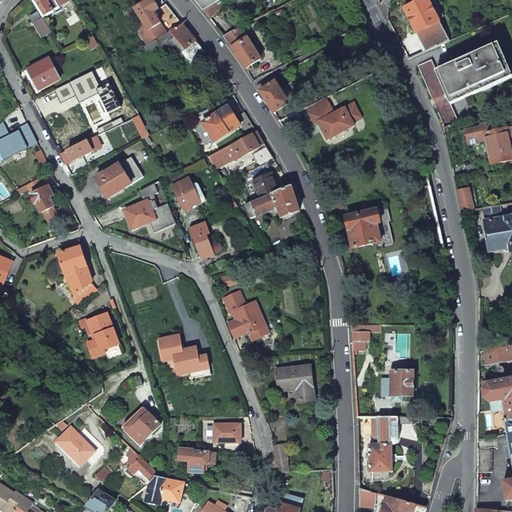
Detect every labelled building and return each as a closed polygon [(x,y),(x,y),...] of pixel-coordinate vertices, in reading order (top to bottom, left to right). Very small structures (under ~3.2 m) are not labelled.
[(32,0),(40,12),(44,18),(54,12),(71,0),(32,0)] [(151,0),(136,10),(144,23),(137,27),(146,43),(165,32),(153,14),(159,10),(158,10),(152,0),(151,0)] [(193,0),(194,1),(203,11),(214,4),(219,1),(220,0),(193,0)] [(405,10),(426,52),(449,42),(438,20),(444,17),(435,0),(431,0),(429,1),(428,0),(424,0),(421,2),(419,0),(411,0),(407,2),(410,7),(405,10)] [(203,11),(210,20),(220,12),(217,9),(221,5),(219,1),(214,4),(203,11)] [(165,32),(167,34),(183,25),(166,4),(158,10),(159,10),(153,14),(165,32)] [(35,25),(43,39),(52,33),(44,18),(40,12),(30,18),(33,22),(30,24),(32,27),(35,25)] [(219,31),(223,37),(240,28),(237,22),(219,31)] [(167,34),(145,46),(150,52),(160,44),(174,59),(185,50),(194,63),(207,56),(205,53),(202,49),(183,25),(167,34)] [(232,48),(246,69),(261,60),(240,28),(223,37),(232,48)] [(87,41),(92,50),(98,47),(93,37),(87,41)] [(448,98),(450,105),(511,78),(511,76),(499,45),(436,72),(448,98)] [(35,83),(39,91),(60,79),(50,59),(28,70),(35,83)] [(417,67),(444,127),(458,122),(450,105),(448,98),(436,72),(431,61),(417,67)] [(249,75),(254,82),(269,74),(266,67),(258,71),(258,70),(249,75)] [(25,71),(29,80),(30,80),(32,84),(35,83),(28,70),(25,71)] [(86,76),(74,82),(79,91),(91,85),(86,76)] [(263,82),(256,86),(261,92),(274,113),(289,104),(276,83),(267,88),(263,82)] [(100,100),(108,115),(133,103),(128,95),(113,102),(110,95),(100,100)] [(326,98),(307,109),(316,125),(319,123),(328,141),(355,127),(354,124),(363,119),(355,104),(335,114),(326,98)] [(203,123),(215,143),(230,133),(240,126),(228,107),(203,123)] [(486,141),(491,165),(511,160),(511,127),(491,133),(489,123),(481,125),(481,126),(474,128),(475,130),(476,141),(480,143),(486,141)] [(0,132),(0,144),(7,158),(37,143),(29,127),(9,138),(5,129),(0,132)] [(476,141),(475,130),(466,131),(469,145),(480,143),(476,141)] [(69,151),(88,141),(83,132),(77,135),(74,131),(62,137),(69,151)] [(209,159),(215,168),(234,159),(234,160),(239,158),(240,158),(261,147),(254,134),(209,159)] [(60,155),(65,164),(72,160),(72,162),(101,147),(96,138),(88,141),(69,151),(60,155)] [(253,155),(259,168),(275,160),(271,154),(267,148),(253,155)] [(35,154),(45,172),(51,169),(41,151),(35,154)] [(109,199),(144,177),(131,158),(105,174),(105,173),(96,179),(106,194),(109,199)] [(253,182),(260,199),(271,195),(279,192),(272,174),(253,182)] [(37,204),(42,213),(55,206),(50,198),(53,197),(49,187),(45,189),(40,179),(26,186),(32,196),(31,196),(35,205),(37,204)] [(173,187),(184,211),(201,204),(189,179),(173,187)] [(193,187),(201,203),(205,201),(197,185),(193,187)] [(246,205),(251,220),(256,217),(276,209),(277,212),(279,211),(282,219),(299,212),(296,199),(292,187),(279,192),(271,195),(260,199),(246,205)] [(457,191),(462,213),(474,211),(469,190),(457,191)] [(323,203),(326,213),(337,210),(336,206),(342,203),(340,197),(323,203)] [(227,205),(230,211),(237,207),(233,201),(227,205)] [(124,211),(132,231),(156,221),(155,218),(160,216),(156,207),(152,209),(149,202),(124,211)] [(511,204),(483,209),(491,252),(511,249),(511,250),(511,204)] [(347,217),(353,249),(381,242),(382,247),(393,244),(388,221),(390,221),(388,208),(347,217)] [(210,246),(206,235),(209,234),(205,223),(190,229),(201,257),(202,260),(207,258),(214,256),(213,255),(210,246)] [(210,246),(213,255),(218,253),(221,251),(221,248),(220,245),(218,243),(214,244),(210,246)] [(66,275),(75,297),(73,299),(79,306),(97,292),(91,284),(92,282),(87,267),(81,248),(60,255),(66,275)] [(0,292),(1,292),(13,263),(0,257),(0,292)] [(345,272),(348,287),(362,284),(357,269),(345,272)] [(249,335),(253,333),(256,341),(269,335),(255,303),(245,307),(239,292),(223,299),(230,315),(233,316),(236,314),(238,320),(227,325),(233,339),(242,336),(241,333),(247,330),(249,335)] [(95,334),(97,340),(88,344),(94,359),(105,354),(104,350),(119,345),(108,314),(88,322),(87,320),(80,322),(83,329),(86,328),(89,336),(95,334)] [(351,325),(353,351),(366,352),(366,343),(370,343),(370,333),(366,333),(366,325),(351,325)] [(511,348),(511,346),(485,351),(487,366),(511,362),(511,348)] [(391,397),(391,402),(403,403),(403,397),(415,397),(415,372),(401,372),(401,367),(390,366),(390,379),(381,379),(381,389),(390,389),(390,397),(391,397)] [(276,371),(279,392),(298,390),(300,404),(315,402),(311,368),(276,371)] [(131,380),(134,389),(143,386),(140,377),(131,380)] [(511,501),(511,379),(487,384),(483,390),(484,399),(491,403),(493,413),(505,411),(511,453),(511,481),(504,482),(507,502),(511,501)] [(145,407),(124,428),(129,434),(140,446),(160,426),(157,423),(159,421),(145,407)] [(370,462),(370,473),(393,472),(392,445),(394,445),(397,443),(398,441),(398,440),(399,440),(399,437),(398,437),(399,437),(398,418),(371,418),(372,437),(374,437),(374,445),(369,446),(370,456),(366,456),(366,462),(370,462)] [(214,425),(214,443),(241,443),(241,425),(214,425)] [(70,428),(56,442),(63,449),(63,448),(81,466),(95,452),(70,428)] [(478,449),(479,473),(492,473),(493,450),(488,450),(485,439),(478,441),(478,449)] [(277,458),(287,457),(285,447),(275,449),(277,458)] [(134,449),(129,455),(133,460),(130,462),(132,465),(141,459),(134,449)] [(190,461),(189,472),(204,473),(207,473),(208,465),(216,465),(217,454),(210,453),(195,452),(195,451),(180,449),(179,461),(190,461)] [(243,454),(242,462),(258,463),(256,455),(243,454)] [(277,458),(279,472),(289,472),(287,457),(277,458)] [(132,465),(127,468),(135,475),(140,471),(152,482),(156,478),(159,475),(141,459),(132,465)] [(96,476),(101,481),(110,473),(105,467),(96,476)] [(241,475),(237,490),(252,493),(253,491),(257,479),(241,475)] [(150,484),(147,501),(150,502),(152,505),(157,506),(160,504),(162,505),(163,499),(180,503),(185,484),(156,478),(152,482),(150,484)] [(0,511),(2,511),(11,499),(20,505),(25,498),(16,491),(14,493),(0,483),(0,511)] [(359,497),(359,507),(374,507),(377,495),(359,489),(359,497)] [(98,490),(86,508),(92,511),(104,511),(108,507),(111,509),(116,502),(98,490)] [(237,495),(234,507),(247,511),(250,500),(251,498),(237,495)] [(425,511),(426,509),(386,497),(379,495),(378,500),(385,502),(384,506),(382,506),(381,506),(379,511),(425,511)] [(41,511),(40,511),(39,511),(28,511),(34,504),(25,498),(20,505),(11,499),(2,511),(41,511)] [(209,503),(203,511),(223,511),(226,506),(218,502),(215,507),(209,503)] [(298,511),(299,510),(280,505),(272,502),(268,511),(298,511)]
